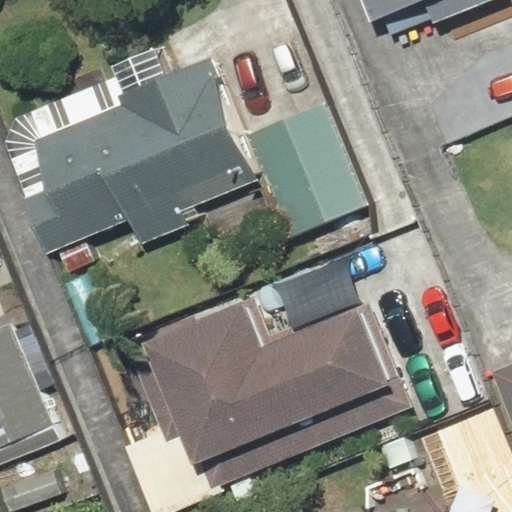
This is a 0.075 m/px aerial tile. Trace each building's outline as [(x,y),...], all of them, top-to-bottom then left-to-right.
[(511,0),(356,0),(369,32),(430,9),(438,31),(511,2),(511,0)] [(120,87),(0,129),(46,260),(131,231),(138,251),(191,232),(185,213),(245,192),(204,71),(173,82),(162,49),(112,66),(120,87)] [(328,108),(250,138),(292,243),(369,213),(328,108)] [(186,511),(219,499),(207,471),(390,396),(358,317),(264,355),(246,310),(141,353),(174,434),(126,454),(149,511),(186,511)] [(16,334),(0,340),(0,456),(56,434),(16,334)] [(511,372),(492,381),(511,429),(511,372)]
